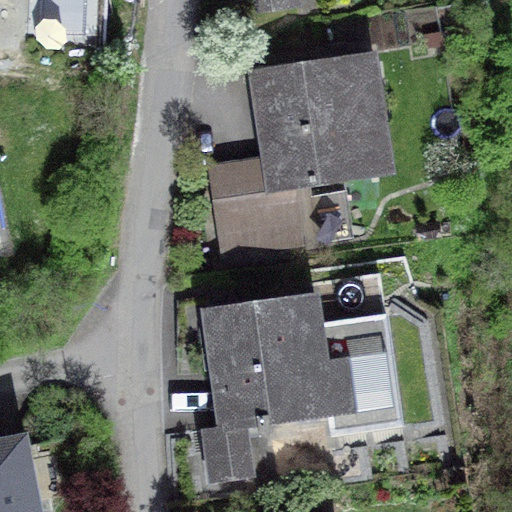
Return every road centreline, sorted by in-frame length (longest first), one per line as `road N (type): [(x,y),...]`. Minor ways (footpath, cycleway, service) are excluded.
road 1 (residential): [(172,0),(172,90),(150,318)]
road 2 (residential): [(150,318),(165,511)]
road 3 (residential): [(150,318),(0,353)]
